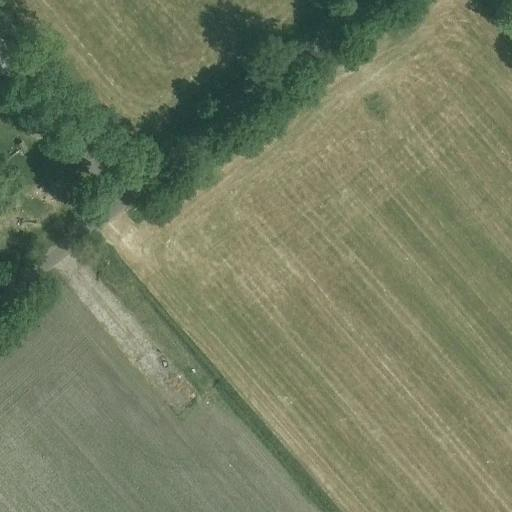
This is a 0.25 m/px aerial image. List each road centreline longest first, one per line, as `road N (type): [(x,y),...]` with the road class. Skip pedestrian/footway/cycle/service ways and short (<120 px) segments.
road 1 (unclassified): [(128,196),(373,0)]
road 2 (unclassified): [(128,196),(0,48)]
road 3 (unclassified): [(0,301),(128,196)]
